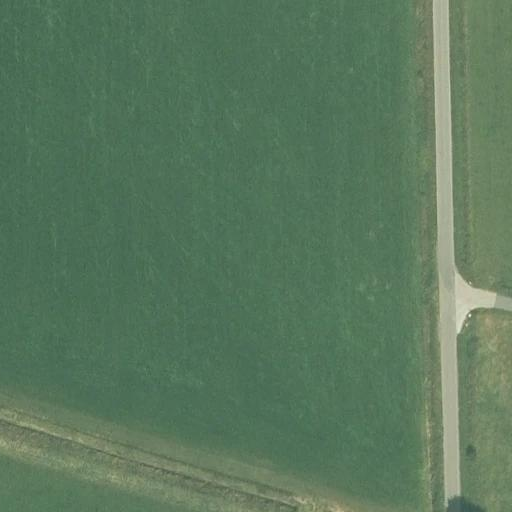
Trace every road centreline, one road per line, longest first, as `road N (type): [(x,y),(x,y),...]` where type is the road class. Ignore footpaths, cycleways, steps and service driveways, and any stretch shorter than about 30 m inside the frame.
road 1 (unclassified): [(445,298),(438,0)]
road 2 (unclassified): [(450,511),(445,298)]
